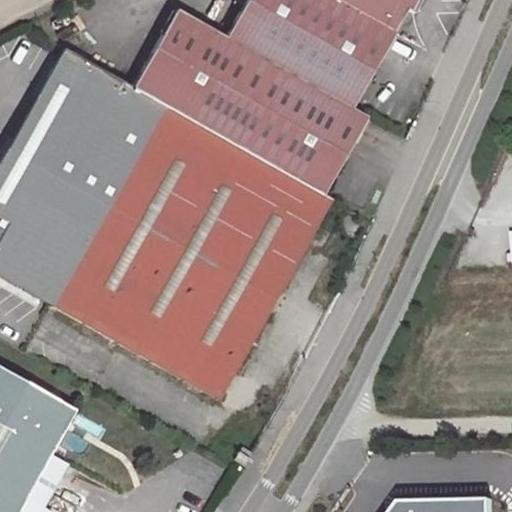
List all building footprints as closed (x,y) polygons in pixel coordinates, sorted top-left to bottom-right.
[(173,9),(129,88),(159,105),(319,196),(363,117),(349,108),(406,0),(244,0),(223,38),(173,9)] [(129,88),(60,48),(0,154),(0,277),(47,304),(159,105),(129,88)] [(319,196),(159,105),(47,304),(215,399),(231,371),(240,355),(328,201),(319,196)] [(252,363),(240,355),(231,371),(243,377),(252,363)] [(0,511),(12,511),(22,496),(46,453),(71,409),(0,369),(0,511)] [(67,464),(46,453),(22,496),(42,507),(67,464)] [(50,511),(42,507),(22,496),(12,511),(50,511)]
